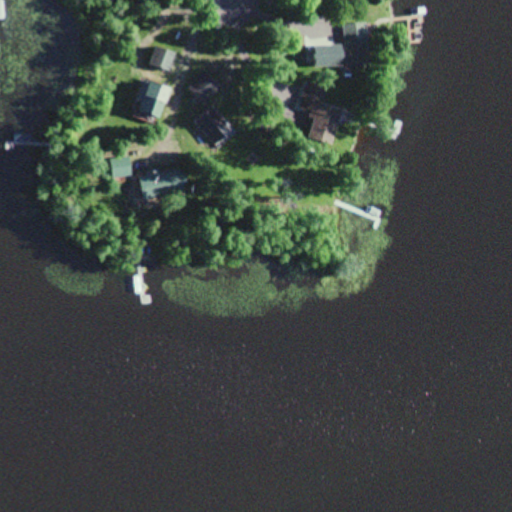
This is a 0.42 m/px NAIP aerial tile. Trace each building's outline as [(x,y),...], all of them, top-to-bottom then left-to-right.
[(344,67),(366,67),(364,26),(342,27),(344,67)] [(172,56),(152,49),(146,67),(166,74),(172,56)] [(314,52),(315,72),(340,70),(339,51),(314,52)] [(202,107),(217,88),(200,74),(184,92),(202,107)] [(164,93),(141,84),(130,113),(153,122),(164,93)] [(324,89),(304,84),(296,113),(310,116),(303,141),(330,148),(339,114),(319,109),(324,89)] [(191,123),(209,147),(228,132),(209,108),(191,123)]
